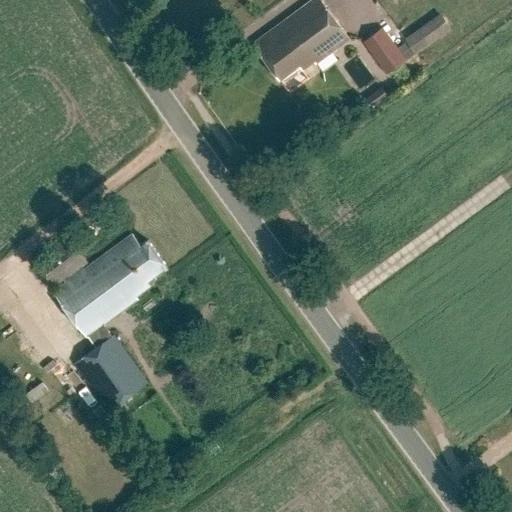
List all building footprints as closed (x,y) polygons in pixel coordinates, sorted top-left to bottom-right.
[(309,0),(253,41),(282,80),(303,65),(306,70),(318,62),(319,64),(354,39),(326,0),(309,0)] [(404,39),(415,53),(450,28),(440,13),(404,39)] [(382,27),(363,42),(386,74),(406,60),(382,27)] [(371,109),(387,97),(380,87),(364,99),(371,109)] [(68,236),(31,263),(88,338),(89,337),(97,348),(75,363),(108,411),(148,383),(115,335),(114,336),(105,325),(139,299),(138,297),(152,286),(148,281),(167,267),(147,241),(141,245),(133,233),(85,270),(82,267),(88,263),(68,236)] [(104,411),(100,405),(92,411),(97,417),(104,411)]
